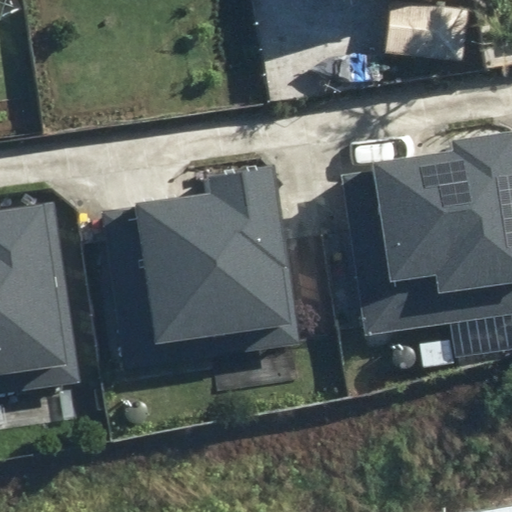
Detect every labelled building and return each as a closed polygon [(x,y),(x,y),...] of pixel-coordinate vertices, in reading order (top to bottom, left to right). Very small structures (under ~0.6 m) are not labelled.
[(466,2),(436,0),(389,0),(386,54),(463,59),(466,2)] [(511,0),(477,0),(480,32),(511,29),(511,0)] [(511,126),(447,137),(449,150),(376,162),(338,168),(367,343),(408,337),(511,319),(511,126)] [(275,158),(200,169),(202,184),(92,199),(117,376),(191,366),(187,340),(299,324),(275,158)] [(0,374),(63,368),(44,194),(0,199),(0,374)] [(511,511),(511,498),(454,509),(454,511),(511,511)]
